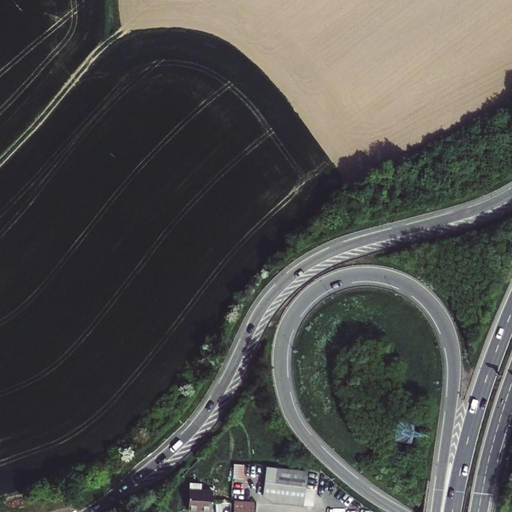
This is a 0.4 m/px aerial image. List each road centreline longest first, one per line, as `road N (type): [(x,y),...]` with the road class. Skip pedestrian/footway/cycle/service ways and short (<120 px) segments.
road 1 (trunk): [(400,511),(314,446),(292,418),(280,379),(281,343),(295,308),(331,281),(367,274),(421,293),(451,344),(452,397),(435,511)]
road 2 (trunk): [(511,198),(338,253),(296,277),(268,304),(188,438),(90,511)]
road 3 (trunk): [(511,310),(478,402),(452,511)]
road 4 (track): [(94,36),(101,49),(0,158)]
road 5 (trunk): [(478,511),(511,385)]
